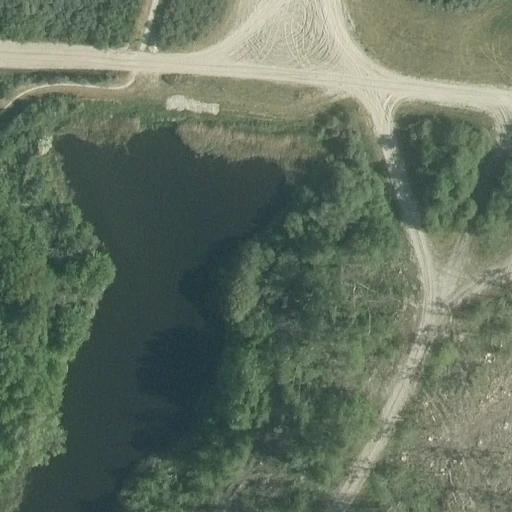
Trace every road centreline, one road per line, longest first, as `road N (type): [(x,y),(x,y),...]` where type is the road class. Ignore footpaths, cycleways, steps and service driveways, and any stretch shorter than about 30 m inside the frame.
road 1 (track): [(0,56),(281,62),(322,0)]
road 2 (unknown): [(372,78),(430,308)]
road 3 (track): [(511,100),(281,62)]
road 4 (unknown): [(327,511),(430,308)]
